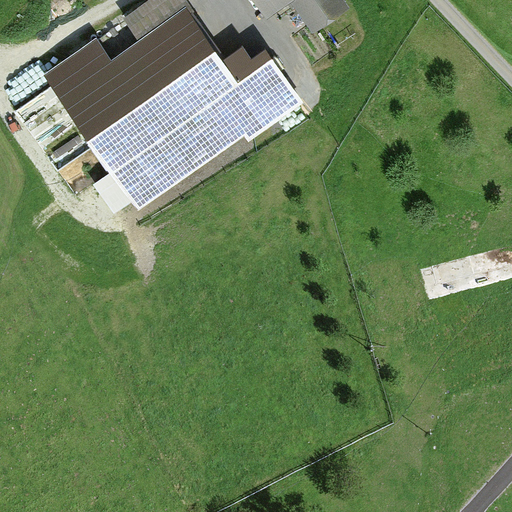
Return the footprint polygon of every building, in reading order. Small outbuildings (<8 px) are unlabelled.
[(102,44),(55,76),(144,206),(294,105),(258,52),(224,75),(172,0),(166,0),(140,18),(154,38),(115,64),(102,44)] [(338,0),(248,0),(266,26),(288,12),(306,39),(347,12),(338,0)] [(62,180),(95,155),(65,116),(70,113),(50,87),(13,115),(62,180)] [(511,273),(422,298),(448,394),(511,376),(511,273)] [(434,511),(423,445),(387,451),(396,511),(434,511)]
